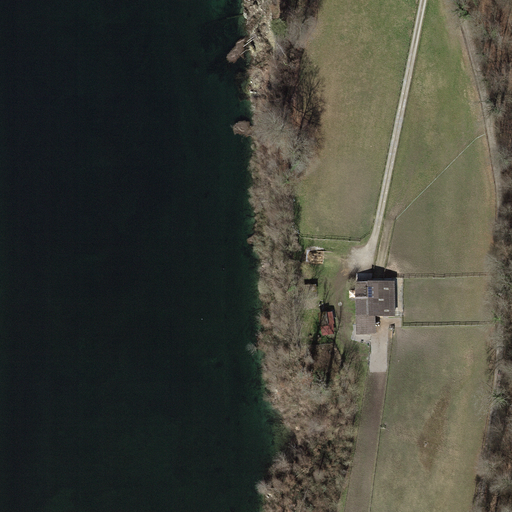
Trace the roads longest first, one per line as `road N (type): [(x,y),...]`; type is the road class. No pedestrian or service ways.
road 1 (track): [(458,0),(484,95),(501,276),(499,377),(478,511)]
road 2 (track): [(424,0),(368,275)]
